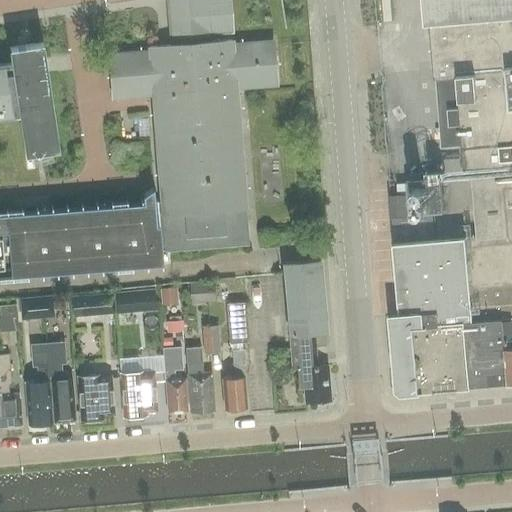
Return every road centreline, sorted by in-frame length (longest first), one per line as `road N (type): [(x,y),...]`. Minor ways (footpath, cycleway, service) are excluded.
road 1 (unclassified): [(363,422),(333,0)]
road 2 (residential): [(363,422),(0,454)]
road 3 (residential): [(511,409),(363,422)]
road 4 (residential): [(371,504),(511,490)]
